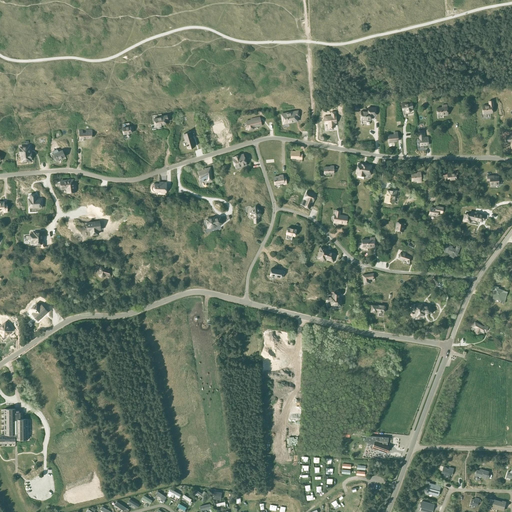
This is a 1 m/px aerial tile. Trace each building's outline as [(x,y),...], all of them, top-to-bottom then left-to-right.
[(493,113),(492,105),(493,105),(493,101),(489,101),(489,105),(482,106),(483,114),(493,113)] [(411,109),(412,108),(411,103),(407,104),(407,103),(401,104),(402,110),(406,110),(406,111),(407,112),(408,112),(409,112),(410,112),(410,111),(411,110),(411,109)] [(443,116),(448,115),(446,105),(442,106),(442,107),(436,108),(437,115),(442,114),(443,116)] [(360,117),(360,120),(370,120),(370,117),(372,116),(375,116),(375,108),(368,108),(368,111),(361,111),(360,114),(360,117)] [(286,114),(282,115),(283,123),(289,122),(293,122),(293,121),(296,121),(296,117),(299,117),(298,111),(294,112),(290,113),(286,113),(286,114)] [(332,116),(324,117),(324,124),(328,123),(328,127),(331,127),(332,127),(335,127),(334,123),(336,123),(335,112),(331,112),(332,116)] [(213,122),(216,131),(223,129),(222,126),(224,125),(221,115),(214,117),(215,122),(213,122)] [(167,119),(167,116),(162,116),(162,117),(154,119),(155,126),(165,124),(164,120),(167,119)] [(251,120),(246,121),(248,130),(253,129),(253,127),(255,126),(255,127),(261,126),(260,120),(259,117),(254,119),(251,119),(251,120)] [(79,139),(92,138),(91,130),(86,130),(86,133),(82,133),(82,131),(79,131),(79,139)] [(424,133),(424,130),(419,130),(420,146),(428,145),(427,137),(424,137),(424,133)] [(190,132),(184,134),(188,148),(194,146),(190,132)] [(394,143),(394,141),(397,141),(397,132),(394,132),(394,135),(388,135),(388,142),(389,142),(389,143),(394,143)] [(20,148),(19,148),(20,154),(21,154),(21,160),(21,162),(31,161),(31,159),(30,153),(29,147),(20,147),(20,148)] [(62,151),(58,152),(58,150),(57,150),(53,151),(52,152),(54,154),(53,155),(56,160),(64,156),(62,151)] [(291,152),(291,158),(291,159),(291,160),(292,160),(292,161),(293,161),(294,161),(295,161),(295,160),(296,160),(296,159),(302,159),(302,156),(299,155),(299,151),(296,151),(296,152),(291,152)] [(243,165),(246,165),(243,154),(240,155),(232,158),(233,161),(235,161),(237,168),(240,167),(240,166),(243,165)] [(369,175),(371,166),(358,164),(357,173),(357,175),(364,176),(364,174),(369,175)] [(202,170),(197,172),(200,178),(201,180),(203,180),(205,180),(207,180),(207,181),(212,180),(210,167),(207,168),(205,169),(205,168),(202,169),(202,170)] [(456,180),(455,175),(458,175),(458,171),(455,171),(455,173),(448,173),(448,172),(441,172),(441,176),(447,176),(447,180),(456,180)] [(421,183),(421,180),(420,173),(417,173),(417,174),(411,174),(411,181),(416,180),(416,183),(421,183)] [(283,178),(282,175),(279,176),(273,177),(274,184),(280,183),(281,185),(283,185),(283,183),(286,183),(285,178),(283,178)] [(153,185),(152,186),(151,188),(151,190),(153,191),(155,192),(155,194),(155,192),(165,192),(165,195),(166,195),(166,176),(166,183),(163,183),(160,183),(160,176),(159,184),(155,184),(153,185)] [(500,179),(499,179),(499,177),(494,177),(494,176),(487,176),(487,180),(490,180),(491,186),(494,186),(494,184),(499,184),(500,184),(501,183),(502,182),(501,181),(501,180),(500,179)] [(73,180),(60,182),(61,189),(61,188),(62,189),(64,189),(64,188),(67,188),(68,193),(76,192),(75,185),(74,180),(73,180)] [(390,204),(391,204),(391,203),(393,203),(394,194),(396,195),(396,191),(392,190),(392,191),(387,190),(386,197),(385,197),(384,202),(387,202),(386,203),(387,204),(388,204),(388,205),(389,205),(390,204)] [(304,206),(310,208),(312,204),(311,204),(312,201),(313,201),(316,194),(307,191),(304,198),(305,198),(304,201),(306,201),(304,206)] [(30,200),(29,200),(29,207),(42,207),(41,199),(36,200),(36,197),(36,195),(30,195),(30,200)] [(436,206),(435,209),(430,208),(429,214),(437,216),(437,213),(442,214),(443,207),(436,206)] [(261,212),(256,208),(255,209),(254,208),(250,212),(251,213),(250,215),(254,219),(254,220),(254,223),(258,223),(258,220),(257,220),(257,219),(261,214),(260,213),(261,212)] [(334,214),(334,215),(333,215),(332,216),(332,217),(331,217),(331,218),(332,219),(332,220),(333,221),(333,222),(346,224),(347,216),(339,215),(340,211),(335,210),(335,215),(334,214)] [(471,212),(470,213),(467,213),(466,214),(464,214),(462,221),(470,223),(471,219),(482,221),(482,220),(484,220),(485,216),(483,215),(475,213),(471,212)] [(211,218),(206,219),(208,227),(210,226),(212,228),(215,227),(216,225),(221,223),(220,217),(212,219),(211,218)] [(100,229),(99,221),(87,223),(88,231),(90,231),(91,235),(98,234),(97,230),(100,229)] [(404,228),(404,224),(404,223),(396,222),(395,230),(402,231),(403,228),(404,228)] [(286,234),(295,236),(296,230),(287,228),(286,234)] [(33,234),(30,234),(30,241),(35,241),(35,244),(42,244),(42,243),(41,241),(42,241),(42,232),(33,232),(33,234)] [(374,248),(374,238),(370,238),(370,240),(361,240),(362,247),(367,247),(367,248),(374,248)] [(169,245),(167,246),(167,253),(169,253),(169,257),(177,257),(177,254),(180,254),(179,247),(177,247),(177,244),(169,244),(169,245)] [(459,250),(460,246),(456,245),(456,247),(455,250),(451,248),(452,247),(447,245),(444,251),(451,254),(450,256),(453,257),(454,255),(456,256),(458,249),(459,250)] [(318,256),(317,258),(325,261),(326,259),(326,258),(327,259),(327,260),(333,262),(335,258),(334,258),(335,254),(330,252),(328,252),(327,252),(328,250),(321,247),(318,256)] [(409,262),(411,257),(406,255),(407,254),(401,252),(398,259),(404,261),(404,260),(409,262)] [(204,258),(203,265),(205,265),(204,270),(212,271),(212,269),(215,269),(216,262),(214,262),(214,259),(207,257),(207,259),(204,258)] [(100,266),(98,273),(99,275),(100,276),(102,277),(104,276),(105,275),(105,274),(111,276),(112,271),(107,270),(107,268),(100,266)] [(137,271),(135,272),(138,278),(140,277),(142,281),(149,277),(148,275),(150,274),(147,267),(144,269),(143,266),(136,269),(137,271)] [(283,272),(283,271),(271,268),(270,276),(271,276),(281,278),(283,272)] [(369,279),(374,278),(374,273),(362,275),(364,284),(368,284),(368,282),(370,282),(369,279)] [(504,291),(496,289),(496,287),(493,286),(491,290),(495,291),(493,298),(501,301),(502,298),(505,299),(507,292),(504,291)] [(340,290),(329,290),(329,294),(332,294),(332,297),(331,297),(331,304),(340,304),(341,298),(338,298),(339,294),(340,294),(340,290)] [(36,304),(31,309),(34,312),(32,314),(38,320),(47,311),(41,305),(39,307),(36,304)] [(371,305),(370,312),(375,312),(375,311),(379,311),(378,313),(382,313),(382,311),(385,312),(384,313),(389,313),(390,307),(385,306),(384,306),(385,305),(377,305),(377,306),(376,306),(371,305)] [(415,306),(416,315),(424,314),(424,313),(426,313),(426,314),(427,313),(428,315),(428,313),(433,312),(432,312),(431,309),(433,309),(432,307),(432,308),(430,309),(430,305),(428,305),(426,306),(425,306),(422,307),(422,305),(421,305),(419,305),(417,305),(415,306)] [(5,322),(0,325),(0,331),(2,334),(4,334),(10,330),(11,330),(5,322)] [(483,327),(474,322),(472,327),(476,329),(474,331),(479,333),(480,331),(483,333),(485,330),(486,331),(487,329),(488,327),(485,325),(483,327)] [(0,436),(0,443),(15,444),(15,439),(17,439),(17,440),(20,440),(20,441),(25,441),(25,440),(28,440),(28,419),(22,419),(22,414),(22,413),(19,413),(19,411),(16,411),(16,413),(15,413),(15,409),(4,409),(4,435),(1,435),(1,436),(0,436)] [(366,436),(365,441),(373,444),(372,448),(376,450),(377,448),(387,451),(389,446),(387,446),(387,442),(388,442),(388,437),(375,436),(371,436),(366,436)] [(443,467),(441,473),(451,476),(453,469),(450,468),(449,467),(448,469),(446,468),(443,467)] [(488,479),(488,476),(487,475),(488,472),(481,469),(480,471),(476,470),(475,475),(488,479)] [(427,492),(438,495),(441,486),(429,483),(427,492)] [(181,495),(170,489),(168,493),(172,495),(171,497),(174,499),(175,497),(178,499),(181,495)] [(201,494),(196,490),(194,493),(203,499),(206,494),(203,492),(201,494)] [(157,492),(155,495),(161,499),(160,501),(163,502),(166,497),(157,492)] [(214,492),(213,499),(221,500),(221,493),(214,492)] [(152,501),(143,495),(141,499),(149,505),(152,501)] [(139,504),(130,498),(127,501),(137,508),(139,504)] [(477,506),(479,499),(475,498),(474,500),(471,499),(470,504),(477,506)] [(502,502),(494,500),(492,507),(503,511),(506,502),(502,501),(502,502)] [(421,505),(420,510),(425,511),(431,511),(432,510),(434,505),(421,501),(420,505),(421,505)] [(127,511),(129,510),(116,502),(114,505),(124,511),(124,510),(126,511),(127,511)]
